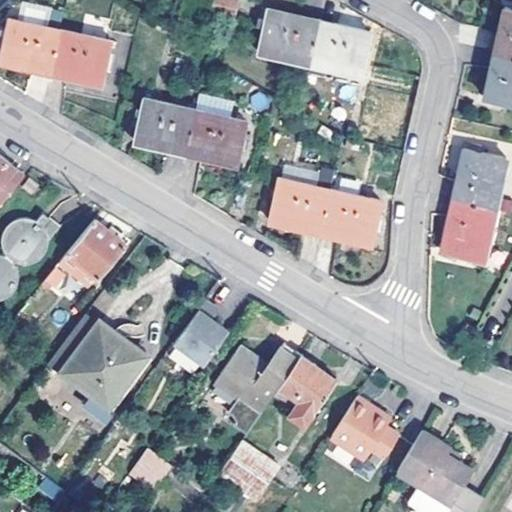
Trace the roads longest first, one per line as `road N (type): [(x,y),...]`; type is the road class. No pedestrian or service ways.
road 1 (residential): [(388,342),(0,110)]
road 2 (residential): [(388,342),(450,36),(383,0)]
road 3 (residential): [(511,409),(388,342)]
